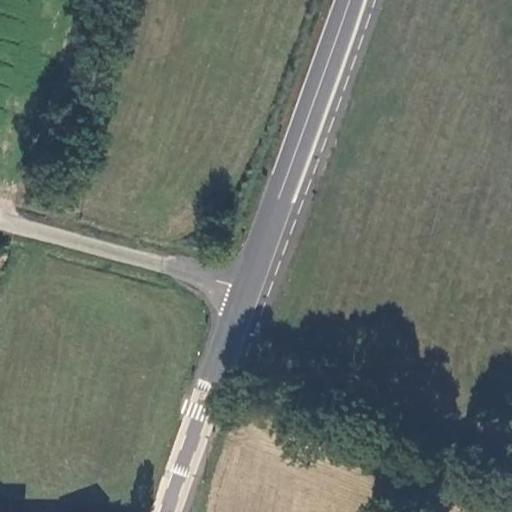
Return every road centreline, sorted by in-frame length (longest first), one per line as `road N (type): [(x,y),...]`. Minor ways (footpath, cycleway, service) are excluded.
road 1 (unclassified): [(351,0),(245,293)]
road 2 (unclassified): [(245,293),(0,225)]
road 3 (unclassified): [(245,293),(167,511)]
